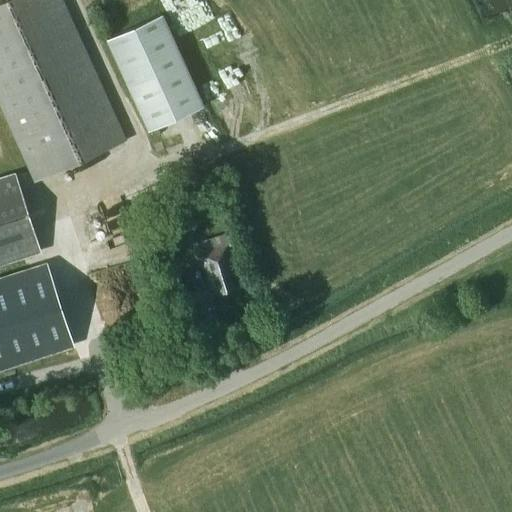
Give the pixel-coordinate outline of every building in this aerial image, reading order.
[(65,0),(2,0),(0,1),(0,107),(25,162),(33,182),(128,138),(65,0)] [(164,0),(182,36),(237,9),(232,0),(164,0)] [(203,105),(163,17),(161,14),(106,39),(147,130),(203,105)] [(0,266),(40,253),(19,190),(13,172),(0,176),(0,266)] [(228,248),(233,247),(230,235),(205,243),(208,254),(204,255),(216,296),(240,289),(228,248)] [(0,365),(73,342),(46,262),(0,277),(0,365)]
